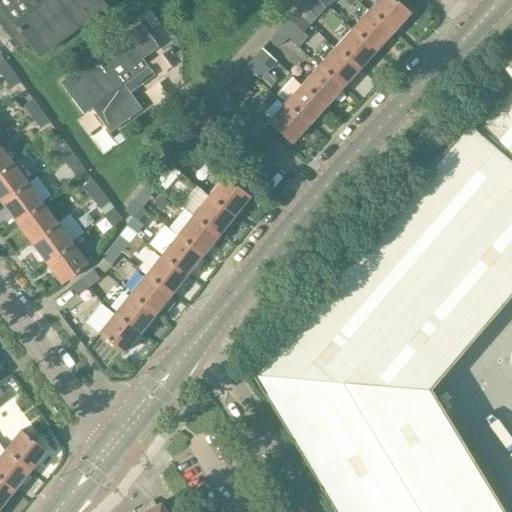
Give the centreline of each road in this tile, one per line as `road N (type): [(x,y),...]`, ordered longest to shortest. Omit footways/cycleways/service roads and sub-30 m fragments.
road 1 (tertiary): [(204,330),(471,31)]
road 2 (residential): [(313,511),(204,330)]
road 3 (residential): [(112,443),(0,293)]
road 4 (tertiary): [(112,443),(204,330)]
